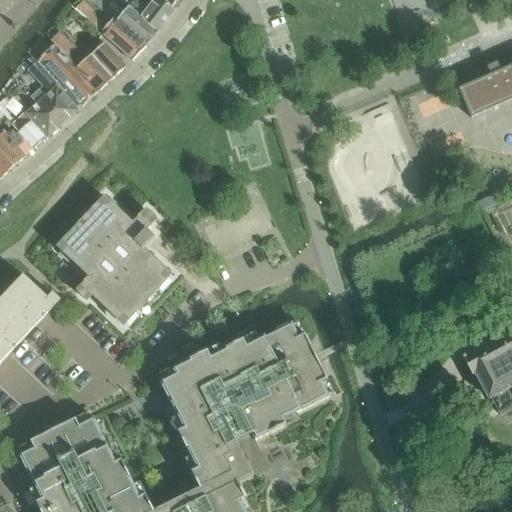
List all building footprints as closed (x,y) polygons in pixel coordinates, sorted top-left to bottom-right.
[(174,10),(171,8),(159,0),(152,0),(146,9),(135,0),(128,9),(157,33),(174,10)] [(159,0),(171,8),(177,0),(159,0)] [(119,16),(115,21),(145,47),(146,46),(157,33),(128,9),(127,8),(119,16)] [(131,62),(145,47),(115,21),(112,19),(105,27),(98,21),(90,16),(85,21),(131,62)] [(76,53),(59,33),(49,42),(54,47),(56,45),(69,60),(76,53)] [(103,44),(77,68),(99,92),(125,68),(103,44)] [(54,47),(34,65),(55,87),(75,109),(75,108),(80,104),(82,107),(83,107),(99,92),(77,68),(69,60),(56,45),(54,47)] [(511,56),(496,64),(496,63),(455,81),(459,89),(457,90),(470,120),(511,101),(511,56)] [(77,110),(75,108),(75,109),(55,87),(34,65),(29,71),(43,87),(31,98),(36,104),(39,102),(60,125),(77,110)] [(33,149),(60,125),(39,102),(36,104),(12,125),(33,149)] [(0,179),(0,180),(24,158),(16,148),(21,144),(12,133),(7,137),(3,133),(0,135),(0,179)] [(152,216),(146,212),(133,226),(105,199),(57,249),(89,279),(76,293),(77,295),(79,297),(81,299),(84,301),(86,302),(91,297),(123,327),(170,277),(143,251),(149,245),(148,244),(154,238),(147,231),(156,221),(152,216)] [(0,365),(60,301),(53,295),(48,300),(24,277),(0,301),(0,365)] [(17,456),(32,485),(41,502),(35,505),(38,509),(38,511),(244,511),(240,504),(245,501),(237,485),(251,477),(235,445),(251,437),(255,444),(285,428),(283,423),(329,400),(321,383),(328,380),(305,335),(300,338),(292,323),(246,346),(243,341),(210,358),(208,352),(172,370),(173,376),(158,383),(182,431),(177,434),(196,471),(190,474),(199,490),(155,511),(152,511),(145,497),(139,499),(121,462),(115,465),(94,418),(79,425),(76,420),(31,442),(32,448),(17,456)] [(464,357),(462,358),(472,377),(470,378),(473,384),(477,382),(478,383),(486,398),(491,399),(501,417),(511,410),(511,399),(507,391),(511,388),(511,331),(500,339),(499,338),(489,343),(490,345),(465,358),(464,357)]
